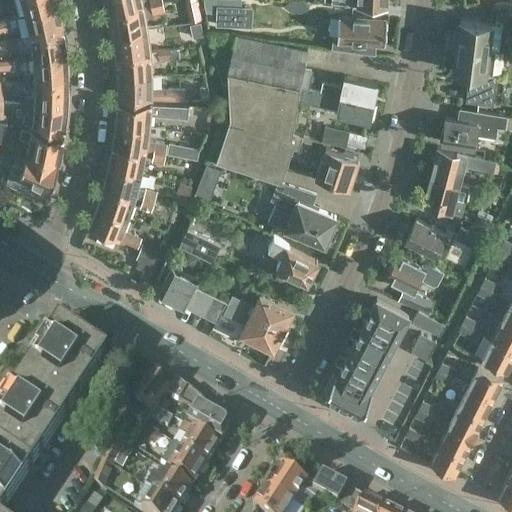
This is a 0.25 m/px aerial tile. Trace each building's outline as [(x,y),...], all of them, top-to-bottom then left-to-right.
[(23,0),(28,16),(60,7),(57,0),(23,0)] [(107,0),(110,13),(163,2),(162,0),(107,0)] [(185,3),(189,23),(200,20),(196,1),(185,3)] [(147,29),(146,15),(165,11),(163,2),(110,13),(114,34),(147,29)] [(222,2),(220,22),(248,23),(250,3),(222,2)] [(60,7),(28,16),(28,18),(32,38),(65,32),(60,7)] [(277,33),(295,33),(296,12),(278,11),(277,33)] [(338,13),(337,35),(333,34),(331,45),(372,52),(373,41),(385,42),(387,16),(338,13)] [(0,30),(8,29),(6,19),(0,20),(0,30)] [(457,45),(495,50),(497,50),(501,25),(460,20),(457,45)] [(148,30),(147,29),(114,34),(115,35),(117,55),(150,51),(150,50),(148,30)] [(65,32),(32,38),(32,39),(28,40),(29,48),(33,47),(35,60),(68,57),(65,32)] [(298,98),(299,86),(303,66),(306,49),(233,35),(225,73),(233,114),(219,151),(281,178),(290,153),(292,132),(298,98)] [(169,38),(157,39),(158,49),(158,51),(170,49),(170,48),(169,38)] [(496,74),(491,73),(495,50),(457,45),(453,70),(469,72),(465,100),(493,103),(496,74)] [(152,75),(151,61),(179,58),(178,47),(170,48),(170,49),(158,51),(158,49),(150,50),(150,51),(117,55),(118,76),(152,75)] [(23,70),(24,82),(36,82),(69,82),(68,57),(35,60),(35,61),(35,70),(23,70)] [(13,58),(0,60),(0,69),(14,68),(13,58)] [(312,67),(303,66),(299,86),(373,101),(377,81),(343,74),(342,83),(321,79),(319,89),(308,86),(312,67)] [(151,89),(152,75),(118,76),(118,98),(151,100),(156,100),(186,101),(186,89),(157,88),(157,89),(151,89)] [(24,88),(36,88),(36,104),(69,107),(69,104),(69,82),(36,82),(24,82),(24,88)] [(373,101),(299,86),(298,98),(337,107),(336,112),(369,119),(373,101)] [(148,129),(150,116),(150,113),(187,116),(188,107),(178,107),(169,106),(151,105),(117,102),(115,124),(148,129)] [(21,124),(33,127),(66,132),(67,120),(69,107),(36,104),(34,117),(24,114),(21,124)] [(497,125),(505,126),(511,127),(511,114),(474,109),(472,121),(444,116),(441,140),(473,145),(475,133),(495,136),(497,125)] [(145,151),(145,149),(153,150),(153,153),(164,155),(167,141),(147,138),(148,129),(115,124),(112,146),(145,151)] [(349,129),(325,124),(321,140),(329,142),(345,145),(349,129)] [(22,141),(29,143),(27,154),(59,163),(61,155),(64,139),(24,131),(22,141)] [(302,136),(292,132),(290,153),(296,155),(302,136)] [(197,158),(199,147),(169,142),(167,153),(197,158)] [(355,163),(350,162),(353,154),(325,145),(316,173),(348,184),(355,163)] [(140,173),(145,151),(112,146),(108,167),(140,173)] [(437,146),(429,174),(459,182),(464,163),(493,171),(495,160),(471,154),(470,155),(437,146)] [(164,155),(153,153),(151,160),(163,162),(164,155)] [(28,194),(31,182),(47,192),(48,193),(56,174),(59,163),(27,154),(22,167),(13,164),(7,182),(28,194)] [(204,160),(196,190),(211,194),(220,165),(204,160)] [(135,195),(140,173),(108,167),(102,186),(135,195)] [(459,182),(429,174),(421,201),(462,213),(469,185),(459,182)] [(263,216),(285,225),(324,241),(336,214),(310,203),(315,191),(279,179),(263,216)] [(102,186),(96,207),(128,217),(135,195),(102,186)] [(145,186),(142,197),(154,200),(157,190),(145,186)] [(151,210),(154,200),(142,197),(139,207),(151,210)] [(96,207),(88,226),(99,231),(95,239),(112,246),(116,238),(119,240),(119,239),(137,246),(141,236),(123,229),(128,217),(96,207)] [(476,212),(468,229),(478,234),(481,235),(489,218),(476,212)] [(442,257),(449,241),(441,237),(444,231),(414,217),(404,239),(442,257)] [(478,234),(468,229),(460,225),(454,236),(473,245),(478,234)] [(180,244),(212,260),(220,244),(187,228),(180,244)] [(317,258),(273,236),(268,245),(283,252),(277,263),(307,278),(317,258)] [(511,241),(504,238),(500,246),(511,252),(511,241)] [(151,265),(158,249),(142,242),(136,258),(151,265)] [(511,261),(511,258),(511,252),(500,246),(496,254),(511,261)] [(412,288),(418,276),(432,283),(436,281),(442,270),(426,262),(424,265),(395,251),(384,274),(412,288)] [(141,270),(144,263),(137,260),(134,267),(141,270)] [(158,292),(186,305),(195,285),(199,279),(171,265),(158,292)] [(484,276),(480,284),(495,292),(500,284),(484,276)] [(491,300),(495,292),(480,284),(476,292),(491,300)] [(213,294),(195,285),(186,305),(204,314),(213,294)] [(402,287),(396,301),(412,307),(419,310),(420,310),(426,313),(432,300),(402,287)] [(232,293),(228,301),(282,328),(291,307),(260,292),(255,303),(232,293)] [(204,314),(214,318),(215,319),(219,310),(234,317),(236,314),(247,319),(241,331),(273,346),(282,328),(228,301),(213,294),(204,314)] [(359,322),(392,338),(404,313),(372,297),(359,322)] [(511,300),(510,299),(500,318),(511,324),(511,300)] [(416,321),(420,311),(419,310),(412,307),(408,318),(416,321)] [(424,324),(428,314),(420,311),(416,321),(424,324)] [(432,327),(436,317),(428,314),(424,324),(432,327)] [(465,314),(461,322),(476,330),(480,322),(465,314)] [(440,330),(444,320),(436,317),(432,327),(440,330)] [(511,348),(511,324),(500,318),(490,338),(511,348)] [(379,363),(392,338),(359,322),(347,347),(379,363)] [(472,338),(476,330),(461,322),(457,330),(472,338)] [(24,378),(71,408),(105,357),(58,327),(48,343),(44,341),(34,356),(37,357),(24,378)] [(434,341),(437,334),(427,329),(423,335),(434,341)] [(430,348),(434,341),(423,335),(420,342),(430,348)] [(481,357),(506,370),(511,357),(511,348),(490,338),(481,357)] [(427,355),(430,348),(420,342),(416,349),(427,355)] [(367,388),(379,363),(347,347),(335,372),(367,388)] [(423,361),(427,355),(416,349),(412,356),(423,361)] [(441,361),(437,369),(452,377),(456,368),(441,361)] [(502,377),(476,364),(466,384),(492,397),(502,377)] [(448,385),(452,377),(437,369),(433,377),(448,385)] [(358,413),(370,389),(367,388),(335,372),(331,371),(320,395),(358,413)] [(144,428),(152,418),(152,417),(157,409),(158,410),(160,407),(157,405),(169,390),(161,384),(162,382),(154,375),(152,377),(151,375),(145,382),(139,377),(116,404),(144,428)] [(0,414),(0,440),(34,464),(71,408),(24,378),(11,398),(8,396),(0,407),(0,411),(2,412),(0,414)] [(194,415),(202,403),(176,380),(166,394),(178,402),(177,404),(194,415)] [(466,384),(457,403),(482,416),(492,397),(466,384)] [(422,399),(418,407),(433,415),(437,407),(422,399)] [(202,403),(194,415),(188,424),(220,444),(228,433),(226,425),(210,416),(209,409),(202,403)] [(457,403),(447,422),(473,435),(482,416),(457,403)] [(429,423),(433,415),(418,407),(414,415),(429,423)] [(173,418),(158,410),(157,409),(152,417),(152,418),(167,427),(173,418)] [(447,422),(438,441),(463,454),(473,435),(447,422)] [(220,448),(219,447),(195,432),(183,424),(178,432),(190,439),(182,451),(207,467),(220,448)] [(409,426),(404,434),(419,442),(424,434),(409,426)] [(164,438),(159,435),(149,429),(143,439),(156,447),(158,444),(160,445),(164,438)] [(114,464),(125,445),(112,438),(99,461),(100,461),(91,482),(103,489),(114,464)] [(0,511),(2,511),(34,464),(0,440),(0,511)] [(428,460),(454,473),(463,454),(438,441),(428,460)] [(120,457),(115,464),(125,471),(135,455),(125,449),(120,457)] [(207,467),(182,451),(176,461),(167,456),(162,464),(195,486),(207,467)] [(314,487),(282,465),(268,487),(293,504),(302,490),(315,499),(318,494),(311,491),(314,487)] [(146,487),(146,488),(179,509),(192,490),(162,470),(162,472),(158,478),(155,476),(147,487),(146,487)] [(346,487),(321,473),(314,487),(311,491),(318,494),(350,511),(382,511),(384,508),(363,498),(346,487)] [(511,503),(511,478),(506,476),(496,495),(511,503)] [(302,511),(303,510),(293,504),(268,487),(254,508),(259,511),(302,511)] [(135,508),(141,511),(177,511),(179,509),(146,488),(139,498),(140,501),(135,508)] [(102,502),(94,496),(86,505),(95,511),(102,502)]
